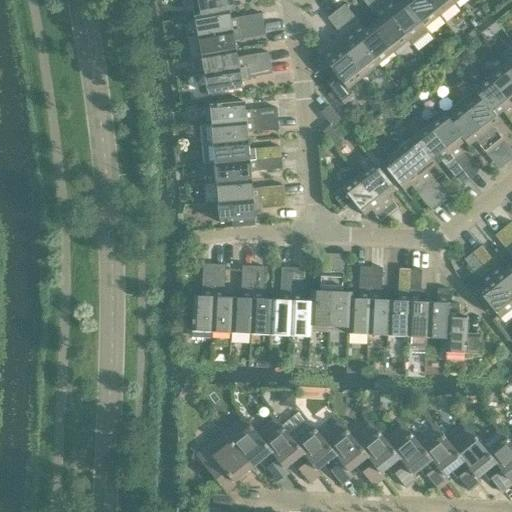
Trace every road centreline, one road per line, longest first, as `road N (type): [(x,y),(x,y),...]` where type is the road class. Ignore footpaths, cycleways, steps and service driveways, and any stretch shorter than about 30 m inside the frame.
road 1 (tertiary): [(103,511),(112,266),(80,0)]
road 2 (residential): [(317,229),(294,0)]
road 3 (residential): [(511,183),(439,244),(317,229)]
road 4 (residential): [(318,503),(510,511)]
road 5 (residential): [(317,229),(189,236)]
